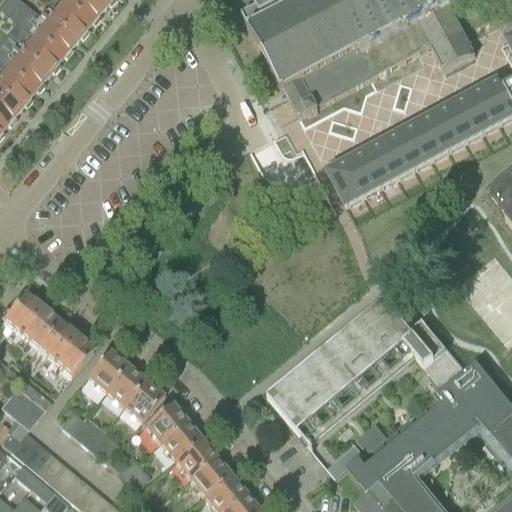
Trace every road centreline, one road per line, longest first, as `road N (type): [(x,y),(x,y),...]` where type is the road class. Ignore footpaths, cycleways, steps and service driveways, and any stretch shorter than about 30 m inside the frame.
road 1 (residential): [(286,511),(199,395),(0,237)]
road 2 (residential): [(0,233),(179,19)]
